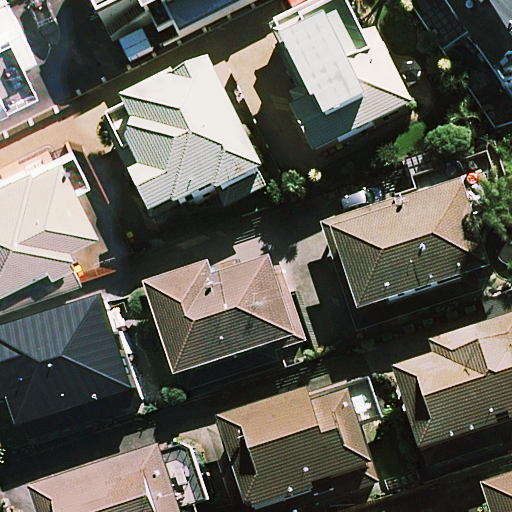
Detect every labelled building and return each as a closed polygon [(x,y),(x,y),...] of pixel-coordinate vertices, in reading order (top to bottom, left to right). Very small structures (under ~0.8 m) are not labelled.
[(0,92),(42,72),(7,0),(5,0),(0,2),(0,129),(5,127),(0,115),(0,92)] [(84,0),(107,45),(157,20),(164,35),(179,28),(185,40),(262,0),(84,0)] [(382,64),(349,0),(345,0),(273,37),(303,95),(294,99),(325,159),(417,112),(390,60),(382,64)] [(511,0),(409,0),(443,54),(466,39),(511,112),(511,0)] [(160,221),(222,191),(224,196),(270,174),(268,170),(221,70),(113,121),(160,221)] [(446,142),(401,159),(414,193),(459,176),(446,142)] [(91,216),(59,147),(0,173),(0,305),(79,269),(61,230),(91,216)] [(323,232),(358,340),(485,299),(481,288),(494,284),(463,188),(323,232)] [(282,350),(306,343),(281,265),(224,283),(220,269),(157,289),(191,394),(286,364),(282,350)] [(0,349),(0,350),(30,444),(146,406),(143,396),(130,355),(124,357),(121,347),(127,345),(113,304),(46,325),(49,334),(0,349)] [(394,385),(423,477),(511,448),(511,332),(431,359),(435,372),(394,385)] [(309,404),(217,434),(242,511),(322,511),(380,493),(353,409),(315,421),(309,404)] [(192,511),(172,449),(39,492),(45,511),(192,511)] [(511,511),(511,492),(485,502),(488,511),(511,511)]
